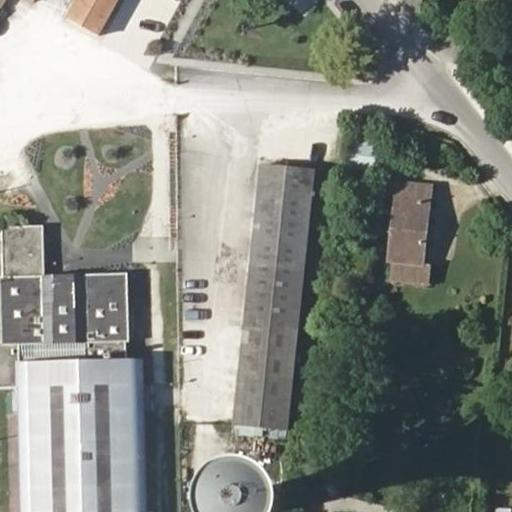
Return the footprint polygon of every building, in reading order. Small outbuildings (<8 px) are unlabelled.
[(78,0),(68,20),(99,37),(118,0),(78,0)] [(78,158),(67,144),(54,155),(78,158)] [(370,169),(374,147),(355,144),(351,166),(370,169)] [(126,162),(115,149),(102,160),(126,162)] [(52,180),(54,155),(41,166),(52,180)] [(124,187),(126,162),(102,160),(78,158),(54,155),(52,180),(75,182),(73,205),(71,230),(95,232),(119,235),(122,211),(124,187)] [(124,187),(137,176),(126,162),(124,187)] [(287,431),(314,171),(262,166),(234,426),(287,431)] [(62,193),(75,182),(52,180),(62,193)] [(422,265),(431,188),(398,184),(389,261),(394,262),(392,280),(427,284),(429,265),(422,265)] [(122,211),(135,200),(124,187),(122,211)] [(71,230),(73,205),(60,216),(71,230)] [(119,235),(132,224),(122,211),(119,235)] [(127,361),(125,277),(84,278),(84,287),(45,288),(45,279),(32,279),(32,271),(45,270),(44,226),(2,227),(5,342),(0,342),(0,389),(20,388),(23,511),(145,511),(143,410),(153,410),(152,386),(143,386),(142,360),(127,361)] [(82,243),(95,232),(71,230),(82,243)] [(106,245),(119,235),(95,232),(106,245)] [(346,335),(347,329),(326,327),(325,333),(346,335)] [(342,370),(346,335),(325,333),(320,367),(342,370)] [(0,426),(10,427),(9,409),(0,408),(0,426)] [(338,497),(341,478),(327,476),(324,495),(338,497)] [(293,511),(294,509),(290,498),(283,488),(274,483),(263,479),(252,478),(243,479),(234,483),(227,488),(220,498),(216,508),(215,511),(293,511)]
